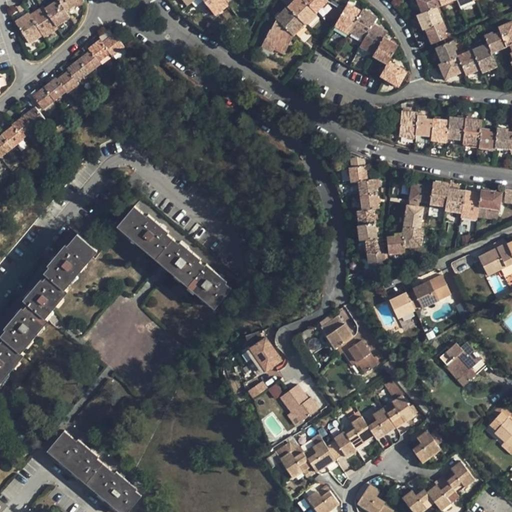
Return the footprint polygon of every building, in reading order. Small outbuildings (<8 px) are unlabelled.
[(57,0),(44,8),(57,26),(70,17),(65,10),(58,0),(57,0)] [(58,0),(65,10),(84,1),(83,0),(58,0)] [(203,0),(215,15),(228,5),(223,0),(203,0)] [(294,0),(288,7),(305,24),(317,12),(304,0),(294,0)] [(304,0),(317,12),(328,1),(327,0),(304,0)] [(416,0),(422,13),(437,7),(441,5),(439,0),(416,0)] [(348,3),(335,25),(349,34),(351,32),(362,11),(348,3)] [(43,35),(44,37),(58,28),(57,26),(44,8),(43,6),(30,15),(43,35)] [(287,6),(275,18),(276,19),(294,35),(305,24),(288,7),(287,6)] [(416,15),(423,30),(425,29),(443,21),(437,7),(422,13),(416,15)] [(362,11),(351,32),(364,40),(374,23),(377,17),(363,8),(362,11)] [(15,22),(29,44),(43,35),(30,15),(28,12),(15,22)] [(270,29),(261,46),(272,52),(273,52),(274,50),(283,55),(294,35),(276,19),(271,29),(270,29)] [(500,30),(506,46),(510,45),(511,43),(511,20),(498,26),(500,30)] [(425,29),(431,43),(446,37),(444,30),(446,29),(443,21),(425,29)] [(364,40),(360,46),(373,54),(384,37),(387,31),(374,23),(364,40)] [(487,42),(491,53),(506,46),(500,30),(493,33),(492,31),(484,35),(487,42)] [(347,38),(360,46),(364,40),(351,32),(349,34),(347,38)] [(111,52),(114,55),(125,47),(114,33),(103,42),(111,52)] [(373,54),(373,55),(387,64),(389,61),(398,45),(384,37),(373,54)] [(90,50),(99,61),(111,52),(103,42),(101,39),(89,48),(90,50)] [(435,48),(441,63),(457,56),(454,49),(456,48),(453,40),(435,48)] [(481,69),(482,72),(497,66),(491,53),(487,42),(472,49),(481,69)] [(464,71),(466,75),(481,69),(472,49),(457,56),(464,71)] [(79,58),(90,72),(101,63),(99,61),(90,50),(79,58)] [(279,61),(283,55),(274,50),(273,52),(272,52),(270,56),(279,61)] [(438,64),(445,79),(464,71),(457,56),(441,63),(438,64)] [(68,70),(77,82),(90,72),(79,58),(67,68),(68,70)] [(387,64),(380,75),(399,86),(407,72),(389,61),(387,64)] [(67,90),(68,92),(79,84),(77,82),(68,70),(57,79),(67,90)] [(45,87),(55,100),(67,90),(57,79),(56,77),(45,87)] [(33,96),(44,109),(55,100),(45,87),(33,96)] [(24,115),(34,128),(46,120),(36,107),(24,115)] [(401,110),(399,135),(415,137),(415,133),(417,114),(418,112),(401,110)] [(417,114),(415,133),(431,136),(433,118),(426,118),(426,116),(417,114)] [(13,125),(23,137),(34,128),(24,115),(12,124),(13,125)] [(449,120),(447,137),(463,139),(465,118),(449,116),(449,120)] [(431,136),(430,140),(447,141),(447,137),(449,120),(433,118),(431,136)] [(463,139),(462,143),(479,145),(481,128),(482,119),(465,118),(463,139)] [(2,134),(12,147),(24,138),(23,137),(13,125),(2,134)] [(496,133),(495,146),(511,148),(511,135),(511,131),(505,131),(505,128),(497,127),(496,133)] [(479,145),(479,147),(495,149),(495,146),(496,133),(489,132),(489,128),(481,128),(479,145)] [(0,154),(1,156),(12,147),(2,134),(0,135),(0,154)] [(154,135),(146,143),(153,149),(160,141),(154,135)] [(349,167),(351,182),(358,181),(367,180),(366,166),(365,165),(364,160),(357,157),(351,157),(352,167),(349,167)] [(358,181),(360,195),(377,193),(376,178),(367,180),(358,181)] [(432,186),(429,203),(446,206),(449,187),(449,183),(433,181),(432,186)] [(412,183),(409,200),(429,203),(432,186),(412,183)] [(446,206),(445,210),(462,212),(465,190),(449,187),(446,206)] [(480,192),(479,206),(499,209),(500,209),(502,193),(481,189),(480,192)] [(462,212),(461,217),(477,219),(478,217),(479,206),(480,192),(465,190),(462,212)] [(360,195),(362,210),(374,209),(379,208),(377,193),(360,195)] [(406,204),(403,225),(421,227),(423,207),(406,204)] [(119,224),(157,258),(173,238),(167,234),(169,232),(149,214),(146,216),(135,206),(119,224)] [(479,206),(478,217),(497,220),(499,209),(479,206)] [(357,211),(359,224),(375,222),(376,222),(374,209),(362,210),(357,211)] [(358,224),(359,240),(366,239),(377,238),(375,222),(359,224),(358,224)] [(402,233),(405,247),(421,245),(423,228),(421,227),(403,225),(402,233)] [(386,237),(389,253),(405,251),(405,247),(402,233),(394,233),(394,236),(386,237)] [(49,274),(64,288),(98,250),(79,234),(68,245),(67,244),(49,264),(51,266),(45,272),(49,274)] [(366,239),(367,254),(384,251),(382,237),(377,238),(366,239)] [(157,258),(188,284),(205,265),(200,260),(201,258),(180,241),(179,243),(173,238),(157,258)] [(477,256),(487,276),(511,264),(511,256),(506,243),(477,256)] [(367,254),(369,268),(386,266),(384,251),(367,254)] [(188,284),(215,307),(232,287),(226,283),(227,281),(206,263),(205,265),(188,284)] [(30,304),(45,317),(67,291),(64,288),(49,274),(44,280),(43,279),(25,299),(30,304)] [(422,307),(421,308),(450,294),(441,274),(413,288),(414,291),(407,294),(413,308),(421,305),(422,307)] [(387,296),(397,317),(414,310),(413,308),(407,294),(405,291),(396,295),(395,292),(387,296)] [(5,338),(21,351),(48,320),(45,317),(30,304),(25,309),(23,307),(5,327),(7,329),(2,335),(5,338)] [(322,328),(327,336),(339,328),(334,320),(322,328)] [(358,362),(365,373),(378,366),(361,340),(357,343),(345,324),(339,328),(327,336),(335,349),(337,348),(341,355),(344,353),(352,366),(355,364),(358,362)] [(311,328),(303,333),(305,336),(313,331),(311,328)] [(267,337),(251,347),(266,371),(282,361),(276,352),(268,338),(267,337)] [(0,381),(24,354),(21,351),(5,338),(1,343),(0,342),(0,381)] [(463,377),(468,383),(477,375),(472,370),(482,360),(467,343),(460,348),(456,344),(440,359),(447,366),(448,365),(460,380),(463,377)] [(266,371),(251,347),(248,349),(263,373),(266,371)] [(487,366),(482,360),(472,370),(477,375),(487,366)] [(363,375),(365,373),(358,362),(355,364),(363,375)] [(385,370),(388,373),(395,368),(392,365),(385,370)] [(463,387),(468,383),(463,377),(460,380),(448,365),(447,366),(445,367),(463,387)] [(262,381),(247,391),(252,399),(267,389),(262,381)] [(275,398),(283,392),(276,384),(268,390),(275,398)] [(297,385),(280,398),(291,413),(293,411),(301,422),(318,410),(310,398),(308,400),(297,385)] [(361,417),(351,424),(354,429),(363,442),(373,436),(376,440),(420,411),(415,405),(409,408),(401,396),(372,415),(376,421),(367,426),(361,417)] [(511,413),(511,412),(502,403),(487,417),(492,422),(498,429),(495,433),(506,443),(511,448),(511,422),(508,418),(511,413)] [(498,429),(492,422),(487,427),(495,433),(498,429)] [(346,435),(354,448),(363,442),(354,429),(346,435)] [(49,449),(87,482),(103,463),(97,459),(99,457),(78,439),(76,441),(65,431),(49,449)] [(344,432),(333,439),(335,441),(344,454),(346,457),(356,451),(354,448),(346,435),(344,432)] [(421,444),(412,450),(422,463),(440,450),(437,445),(441,443),(434,432),(429,436),(427,432),(417,439),(421,444)] [(288,448),(276,455),(292,478),(311,466),(316,472),(335,460),(327,447),(323,440),(303,453),(299,446),(290,452),(288,448)] [(335,441),(327,447),(335,460),(344,454),(335,441)] [(511,455),(511,448),(506,443),(502,447),(511,455)] [(412,491),(402,498),(412,511),(422,511),(434,503),(440,511),(459,497),(456,494),(474,480),(460,462),(450,469),(454,475),(446,481),(449,485),(440,490),(436,485),(426,493),(424,489),(415,496),(412,491)] [(87,482),(122,511),(127,511),(141,496),(135,491),(137,489),(116,471),(114,473),(103,463),(87,482)] [(369,485),(357,504),(369,511),(392,511),(383,505),(385,503),(376,497),(380,492),(369,485)] [(320,490),(306,499),(315,511),(329,511),(339,505),(327,489),(321,493),(320,490)]
